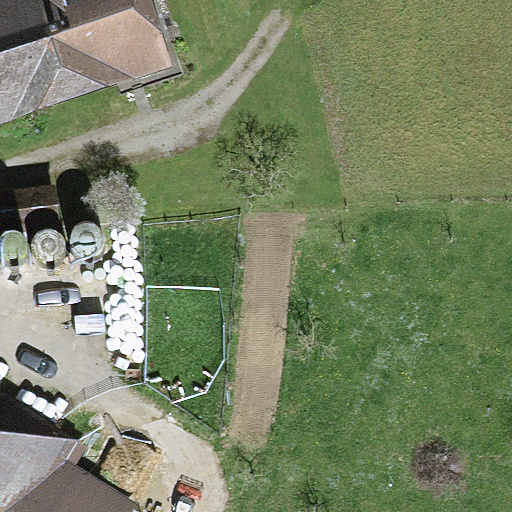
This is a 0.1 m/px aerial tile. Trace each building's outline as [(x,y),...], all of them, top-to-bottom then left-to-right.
[(0,0),(0,96),(152,46),(136,0),(0,0)] [(0,196),(0,232),(56,228),(53,191),(6,196),(0,196)] [(76,267),(81,270),(86,272),(92,271),(97,269),(101,266),(104,261),(105,255),(105,250),(102,245),(98,240),(93,238),(87,237),(81,238),(76,241),(73,246),(71,252),(71,257),(73,263),(76,267)] [(36,267),(40,271),(44,273),(49,273),(54,272),(58,269),(61,266),(63,261),(63,256),(62,251),(59,247),(55,244),(50,243),(45,243),(40,245),(36,249),(34,253),(33,258),(34,263),(36,267)] [(8,277),(13,278),(17,277),(21,275),(24,271),(26,267),(26,263),(25,258),(23,255),(19,252),(15,250),(10,250),(5,251),(1,255),(0,256),(0,270),(1,272),(4,275),(8,277)] [(0,511),(119,511),(124,505),(61,466),(75,442),(0,394),(0,511)]
